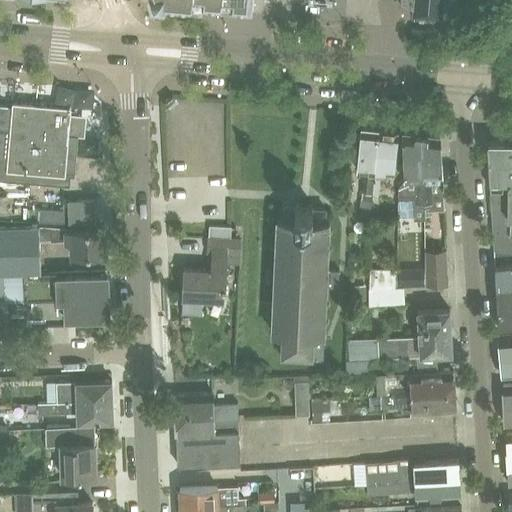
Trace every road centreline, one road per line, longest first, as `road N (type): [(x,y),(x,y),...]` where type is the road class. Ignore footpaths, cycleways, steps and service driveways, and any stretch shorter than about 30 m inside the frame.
road 1 (residential): [(459,80),(482,511)]
road 2 (secondary): [(124,52),(459,80)]
road 3 (residential): [(146,352),(132,75),(124,52)]
road 4 (residential): [(151,511),(146,352)]
road 5 (residential): [(146,352),(0,357)]
road 6 (secondary): [(124,52),(0,40)]
